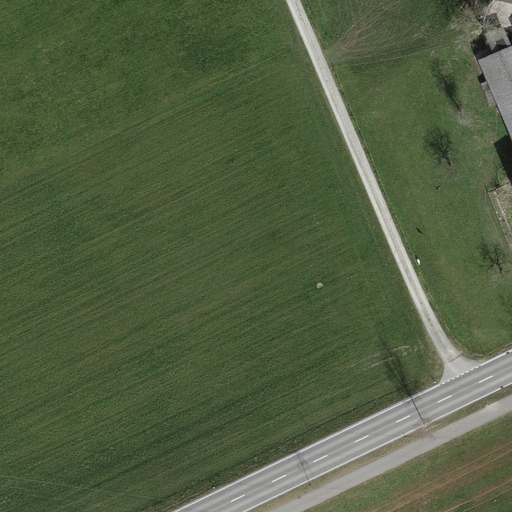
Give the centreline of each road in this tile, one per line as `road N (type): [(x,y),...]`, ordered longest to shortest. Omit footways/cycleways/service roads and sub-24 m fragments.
road 1 (track): [(296,0),(468,388)]
road 2 (secondary): [(511,367),(210,511)]
